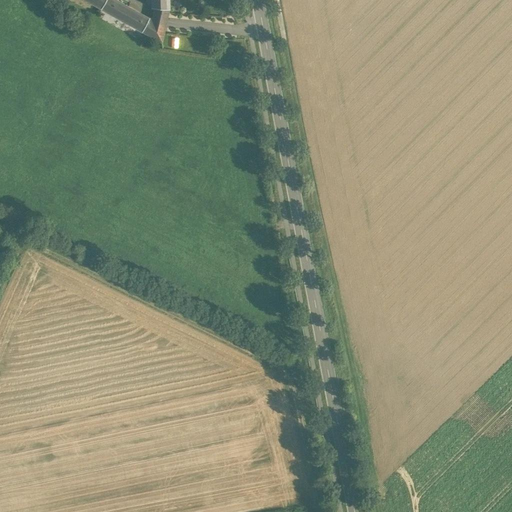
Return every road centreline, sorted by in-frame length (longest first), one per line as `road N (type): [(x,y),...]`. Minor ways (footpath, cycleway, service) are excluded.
road 1 (track): [(380,511),(277,0)]
road 2 (tertiary): [(355,511),(258,0)]
road 3 (track): [(322,511),(297,410),(273,364),(23,239)]
